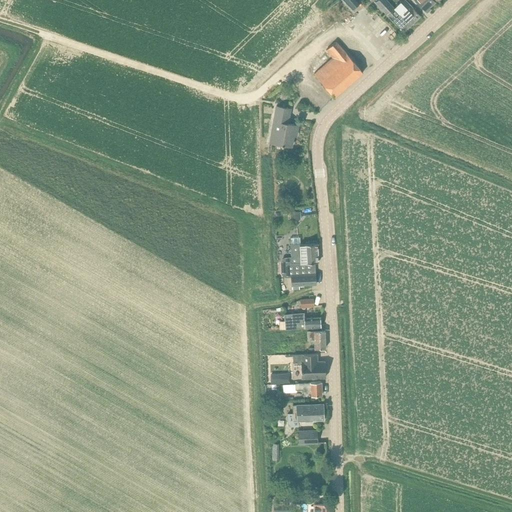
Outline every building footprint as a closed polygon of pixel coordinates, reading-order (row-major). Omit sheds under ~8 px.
[(343,0),(352,10),(360,2),(358,0),(343,0)] [(378,6),(397,25),(404,32),(410,26),(393,8),(385,0),(384,0),(385,0),(384,0),(376,0),(374,2),(378,6)] [(405,0),(401,0),(393,8),(410,26),(421,16),(405,0)] [(415,0),(418,4),(425,11),(435,2),(433,0),(415,0)] [(351,34),(307,73),(331,100),(335,97),(363,72),(375,61),(351,34)] [(283,145),(292,146),(293,136),(296,136),(298,125),(288,123),(290,108),(276,106),(270,143),(282,145),(281,146),(283,146),(283,145)] [(290,212),(290,220),(300,219),(300,211),(290,212)] [(281,259),(280,262),(281,273),(283,276),(286,277),(291,277),(291,285),(309,284),(315,284),(315,274),(313,275),(313,262),(318,261),(317,244),(307,244),(300,244),(300,238),(291,238),(291,245),(290,245),(291,256),(291,258),(289,258),(289,257),(285,257),(281,259)] [(314,298),(300,299),(301,308),(314,307),(314,298)] [(298,329),(313,328),(321,327),(320,317),(304,318),(304,312),(285,313),(285,316),(286,329),(292,329),(298,329)] [(316,340),(316,349),(325,348),(325,331),(322,331),(322,327),(321,327),(313,328),(313,331),(309,331),(309,340),(316,340)] [(318,353),(308,354),(293,354),(294,363),(302,362),(302,378),(326,377),(326,361),(318,361),(318,353)] [(270,374),(286,373),(286,364),(270,364),(270,374)] [(283,384),(279,384),(279,391),(283,391),(283,392),(296,392),(296,389),(304,389),(304,390),(304,396),(312,395),(322,395),(321,382),(312,382),(304,382),(295,382),(295,384),(283,384)] [(292,413),(287,413),(288,423),(291,427),(299,426),(298,421),(314,420),(324,420),(324,404),(314,404),(292,405),(292,413)] [(317,430),(307,430),(298,431),(299,443),(318,443),(317,430)] [(330,511),(331,504),(325,504),(325,503),(324,503),(324,504),(321,504),(316,504),(313,504),(313,511),(330,511)]
